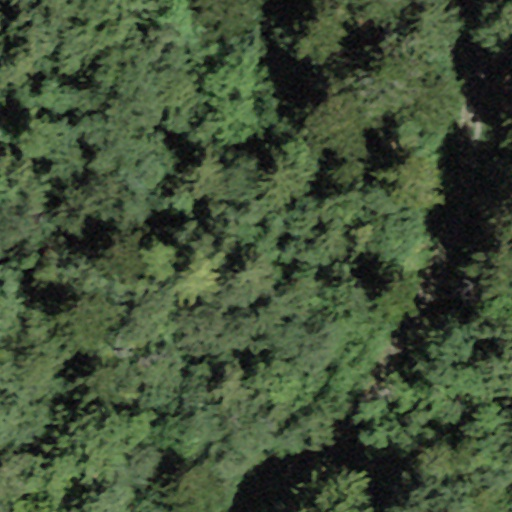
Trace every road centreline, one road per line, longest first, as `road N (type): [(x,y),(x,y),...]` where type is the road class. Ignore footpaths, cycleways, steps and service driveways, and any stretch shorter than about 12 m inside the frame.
road 1 (track): [(438,0),(440,73),(338,374)]
road 2 (track): [(338,374),(263,511)]
